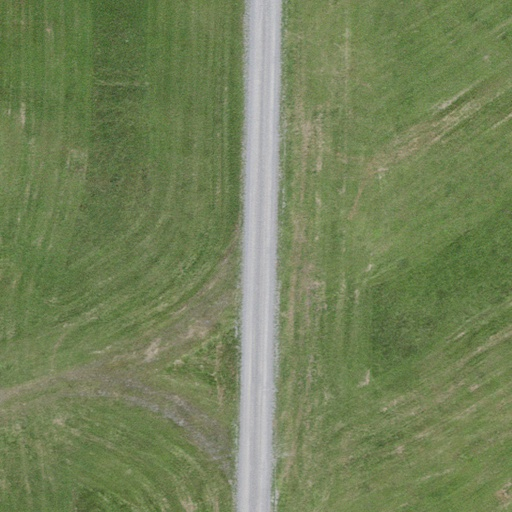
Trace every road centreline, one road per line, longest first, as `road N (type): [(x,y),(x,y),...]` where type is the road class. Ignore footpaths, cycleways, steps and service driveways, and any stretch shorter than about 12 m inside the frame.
road 1 (track): [(250,511),(266,0)]
road 2 (track): [(0,413),(95,383),(200,314),(260,232)]
road 3 (track): [(95,383),(183,418),(251,475)]
